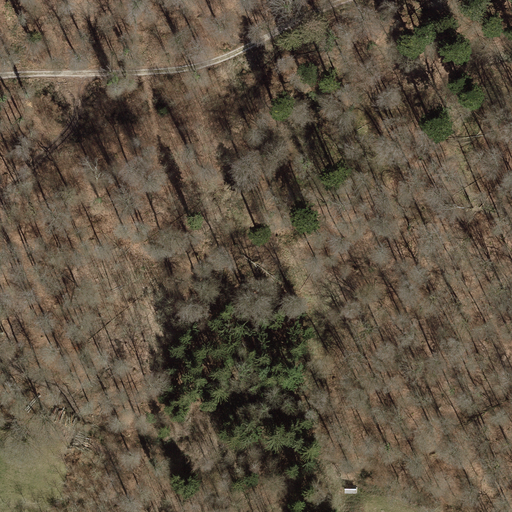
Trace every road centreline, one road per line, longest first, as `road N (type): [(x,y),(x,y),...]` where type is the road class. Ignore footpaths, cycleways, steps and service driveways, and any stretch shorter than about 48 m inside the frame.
road 1 (track): [(0,78),(190,70),(346,0)]
road 2 (track): [(0,198),(65,136),(81,104),(81,76)]
